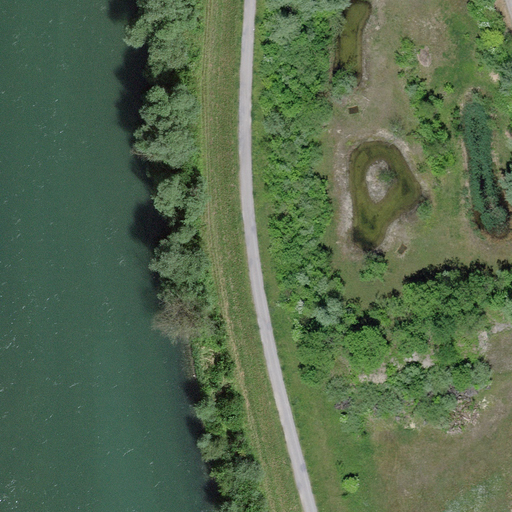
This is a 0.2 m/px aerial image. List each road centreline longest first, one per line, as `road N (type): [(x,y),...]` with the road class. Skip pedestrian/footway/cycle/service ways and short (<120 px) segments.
road 1 (track): [(251,0),(244,128),(256,277),(311,511)]
road 2 (track): [(208,0),(212,222),(260,511)]
